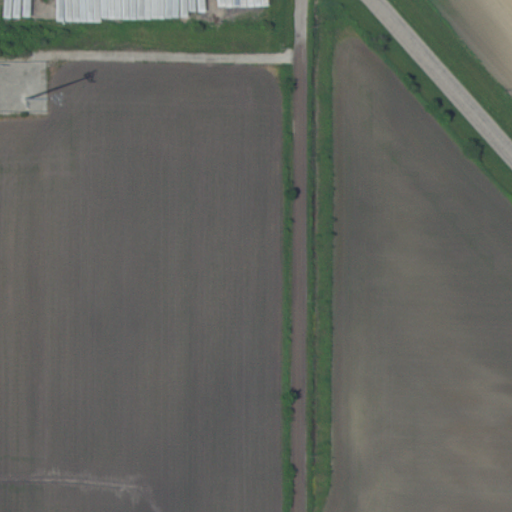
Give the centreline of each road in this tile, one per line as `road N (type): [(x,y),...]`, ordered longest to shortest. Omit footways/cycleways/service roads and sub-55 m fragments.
road 1 (residential): [(297,511),(297,55)]
road 2 (tertiary): [(511,154),(374,0)]
